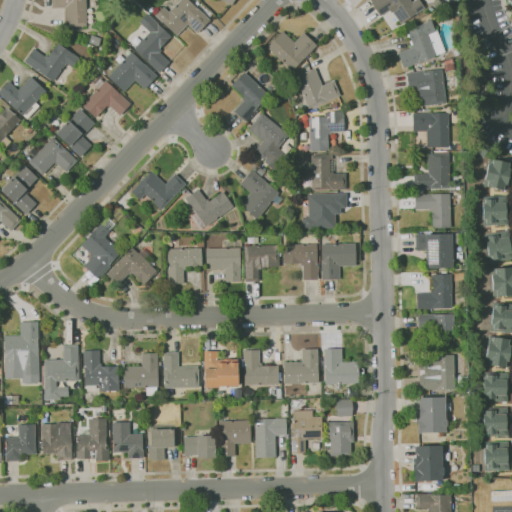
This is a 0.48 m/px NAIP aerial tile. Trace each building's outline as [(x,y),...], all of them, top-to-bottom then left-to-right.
[(66,26),(65,7),(53,8),(52,0),(86,0),(87,26),(66,26)] [(177,36),(155,16),(164,6),(169,12),(180,0),(188,0),(196,7),(210,20),(198,33),(188,24),(177,36)] [(401,24),(391,9),(380,16),(371,3),(373,2),(372,0),(410,0),(412,2),(415,0),(419,0),(425,8),(401,24)] [(160,73),(134,48),(150,32),(139,22),(148,13),(160,25),(171,36),(160,49),(162,51),(160,52),(170,62),(160,73)] [(404,68),(398,54),(411,48),(411,47),(413,46),(413,45),(412,46),(410,42),(411,41),(409,36),(408,37),(407,33),(408,33),(407,30),(431,20),(435,30),(436,30),(445,52),(404,68)] [(292,71),(268,47),(283,31),(294,42),(304,32),(317,45),(292,71)] [(99,46),(89,43),(92,35),(101,38),(99,46)] [(53,82),(25,61),(34,48),(45,56),(46,55),(48,56),(58,43),(71,53),(71,52),(79,58),(72,68),(67,64),(53,82)] [(124,92),(108,77),(131,52),(143,63),(144,63),(157,76),(145,89),(135,80),(124,92)] [(295,76),(315,68),(323,85),(334,81),(340,95),(309,109),(295,76)] [(421,106),(419,89),(409,90),(407,73),(442,69),(446,103),(421,106)] [(270,96),(245,122),(234,111),(244,101),(242,99),(244,98),(231,85),(244,72),(270,96)] [(26,119),(15,108),(14,109),(10,106),(11,105),(0,94),(0,90),(9,81),(18,90),(31,76),(47,92),(36,103),(39,106),(26,119)] [(96,118),(87,109),(85,110),(82,107),(83,106),(82,105),(98,88),(92,82),(98,76),(105,82),(106,80),(119,92),(131,103),(120,115),(111,106),(109,107),(107,105),(96,118)] [(4,150),(0,145),(0,115),(8,107),(21,120),(6,136),(12,142),(4,150)] [(81,157),(56,134),(79,109),(95,123),(83,136),(92,145),(81,157)] [(310,151),(309,117),(325,116),(325,112),(343,109),(343,116),(344,116),(344,132),(331,132),(331,134),(328,134),(329,150),(310,151)] [(427,147),(427,131),(414,132),(413,113),(448,112),(449,147),(427,147)] [(272,167),(265,161),(266,160),(255,151),(263,141),(248,129),(262,113),(289,135),(278,148),(284,153),(272,167)] [(45,177),(29,162),(53,137),(78,160),(67,172),(57,163),(45,177)] [(483,157),(473,149),(481,138),(491,146),(483,157)] [(415,189),(414,174),(428,174),(428,154),(449,153),(450,188),(415,189)] [(312,190),(311,155),(332,154),(333,174),(345,173),(346,189),(312,190)] [(507,191),(484,186),(489,159),(511,163),(511,169),(511,174),(509,174),(508,179),(509,179),(507,191)] [(27,214),(15,202),(14,203),(1,190),(25,165),(38,177),(26,189),(29,192),(27,193),(37,203),(27,214)] [(265,171),(261,176),(255,171),(260,166),(265,171)] [(162,210),(145,194),(140,200),(131,192),(151,170),(165,184),(175,174),(186,184),(162,210)] [(258,219),(240,205),(251,192),(240,184),(252,170),(279,192),(277,195),(282,199),(276,206),(271,202),(258,219)] [(200,229),(191,216),(196,213),(185,198),(198,188),(206,200),(208,199),(209,201),(222,191),(234,207),(206,227),(205,225),(200,229)] [(303,229),(302,217),(309,217),(308,194),(346,193),(346,208),(341,208),(341,214),(335,214),(335,228),(303,229)] [(433,228),(432,212),(429,212),(429,209),(415,209),(415,194),(431,193),(431,194),(450,194),(451,228),(433,228)] [(483,225),(483,197),(507,196),(507,205),(506,205),(506,213),(506,225),(483,225)] [(0,222),(0,199),(9,208),(10,208),(22,220),(11,231),(1,221),(0,222)] [(97,278),(84,266),(93,256),(81,245),(87,238),(84,236),(94,224),(97,227),(101,223),(102,224),(108,217),(116,224),(110,231),(110,232),(105,237),(121,252),(109,265),(111,267),(101,277),(99,276),(97,278)] [(511,258),(490,263),(485,235),(509,230),(511,241),(509,242),(510,246),(511,246),(511,258)] [(427,268),(426,249),(416,250),(415,235),(459,233),(460,243),(452,243),(453,252),(462,252),(462,258),(453,259),(453,268),(427,268)] [(323,280),(321,244),(355,243),(356,265),(340,266),(340,280),(323,280)] [(303,280),(303,266),(300,266),(300,263),(284,264),(283,245),(317,244),(318,280),(303,280)] [(245,281),(245,246),(279,245),(279,267),(264,267),(264,269),(259,269),(259,281),(245,281)] [(118,285),(107,274),(132,247),(139,253),(140,252),(139,251),(142,247),(145,249),(144,250),(154,259),(150,264),(157,271),(156,272),(157,273),(151,279),(150,278),(144,285),(132,273),(130,275),(129,273),(118,285)] [(225,282),(225,268),(207,269),(206,248),(240,247),(241,281),(225,282)] [(168,284),(168,268),(169,268),(168,249),(202,248),(202,266),(186,267),(186,269),(184,269),(184,283),(168,284)] [(511,295),(497,297),(497,296),(493,296),(491,275),(496,274),(495,268),(511,267),(511,295)] [(417,309),(417,293),(431,293),(431,291),(433,291),(433,274),(451,274),(452,308),(417,309)] [(511,332),(490,330),(493,302),(511,304),(511,332)] [(428,349),(427,328),(418,329),(417,315),(453,314),(454,348),(428,349)] [(40,381),(22,381),(22,377),(5,377),(5,371),(4,335),(20,335),(20,321),(39,321),(40,381)] [(511,346),(509,368),(484,365),(488,336),(511,338),(511,346)] [(45,399),(44,369),(43,369),(43,365),(44,365),(44,359),(64,359),(63,345),(78,345),(79,368),(81,368),(82,381),(56,381),(56,386),(68,386),(68,396),(60,396),(60,399),(45,399)] [(325,384),(325,368),(324,368),(324,349),(343,348),(343,361),(359,361),(359,384),(325,384)] [(245,385),(244,366),(242,366),(242,360),(244,360),(244,350),(260,349),(260,363),(261,363),(262,366),(278,366),(279,384),(245,385)] [(285,384),(284,362),(303,361),(302,349),(317,349),(318,383),(285,384)] [(111,392),(111,391),(100,391),(99,385),(96,385),(97,392),(82,392),(82,378),(84,378),(84,372),(83,368),(84,368),(84,351),(100,350),(100,364),(118,363),(119,391),(116,391),(116,392),(111,392)] [(205,388),(204,351),(218,351),(218,359),(238,359),(238,385),(220,386),(220,387),(205,388)] [(164,388),(164,352),(179,352),(179,366),(199,366),(199,387),(164,388)] [(157,395),(147,395),(146,387),(125,388),(124,366),(143,366),(142,353),(158,353),(159,387),(157,387),(157,395)] [(419,390),(419,372),(432,371),(432,355),(454,355),(455,389),(419,390)] [(506,402),(483,401),(485,373),(507,374),(506,402)] [(4,404),(4,396),(19,396),(19,404),(4,404)] [(417,434),(417,421),(419,421),(419,398),(445,397),(445,419),(447,421),(447,426),(446,427),(446,432),(421,433),(421,434),(417,434)] [(337,416),(337,400),(352,399),(352,416),(337,416)] [(507,436),(483,436),(483,407),(508,407),(507,436)] [(291,453),(291,437),(294,437),(294,431),(291,431),(291,424),(293,424),(293,411),(312,410),(313,417),(321,417),(322,431),(324,431),(325,435),(322,436),(322,438),(308,439),(308,440),(305,440),(305,453),(291,453)] [(95,461),(95,458),(92,458),(77,459),(77,451),(78,451),(77,435),(78,435),(78,429),(90,429),(90,419),(106,418),(106,430),(110,430),(110,435),(106,435),(107,447),(108,446),(109,461),(95,461)] [(256,458),(255,418),(286,418),(287,435),(275,435),(276,458),(256,458)] [(236,456),(219,456),(219,421),(251,420),(251,443),(235,444),(236,456)] [(351,455),(351,421),(327,422),(328,456),(351,455)] [(57,460),(57,453),(43,454),(42,438),(42,424),(58,423),(58,422),(71,422),(72,453),(72,459),(57,460)] [(128,458),(128,452),(114,453),(113,422),(130,422),(130,434),(142,434),(143,449),(144,458),(128,458)] [(6,461),(6,452),(7,452),(6,437),(19,436),(18,425),(34,424),(36,454),(21,454),(21,460),(6,461)] [(149,461),(149,446),(151,446),(150,429),(174,429),(177,429),(177,445),(175,445),(175,447),(164,447),(165,460),(149,461)] [(216,458),(198,458),(198,455),(184,455),(183,437),(198,437),(197,435),(216,435),(216,458)] [(509,470),(484,471),(483,442),(508,442),(509,470)] [(414,482),(414,469),(416,469),(415,446),(441,445),(442,467),(444,468),(444,475),(442,476),(442,480),(419,481),(419,482),(414,482)] [(428,511),(428,508),(418,508),(417,494),(433,493),(433,495),(450,494),(451,511),(428,511)]
